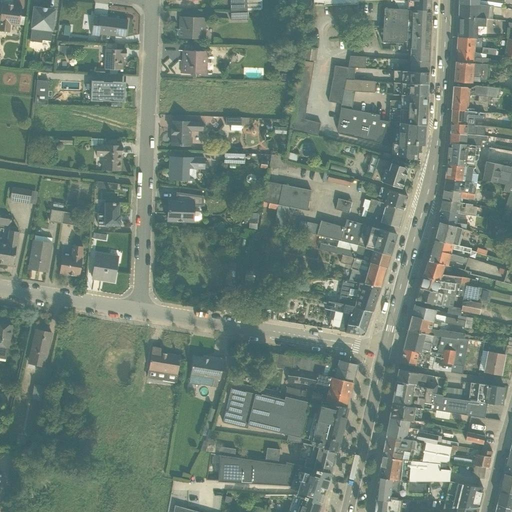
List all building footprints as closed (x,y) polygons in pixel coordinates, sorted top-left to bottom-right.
[(260,0),(229,0),(230,20),(248,19),(248,8),(260,8),(260,0)] [(390,0),(393,0),(399,9),(430,11),(430,0),(313,0),(313,6),(358,4),(358,1),(390,0)] [(17,25),(19,5),(0,2),(0,31),(6,32),(7,24),(17,25)] [(27,28),(49,31),(52,7),(30,4),(27,28)] [(458,17),(485,19),(509,22),(510,15),(493,13),(493,7),(458,4),(458,17)] [(384,9),(383,24),(430,26),(430,11),(399,9),(384,9)] [(84,24),(91,25),(93,14),(86,13),(84,24)] [(94,35),(123,38),(125,19),(96,15),(94,35)] [(176,38),(204,39),(204,16),(176,16),(176,38)] [(458,17),(457,37),(476,38),(477,29),(482,29),(482,26),(485,26),(485,19),(458,17)] [(407,43),(429,44),(430,26),(383,24),(382,42),(407,43)] [(456,51),(474,52),(474,47),(480,47),(481,38),(476,38),(457,37),(456,51)] [(510,56),(510,37),(498,37),(498,56),(510,56)] [(42,49),(42,40),(23,39),(23,48),(42,49)] [(320,40),(321,52),(335,51),(334,39),(320,40)] [(410,48),(410,61),(428,61),(429,44),(407,43),(406,48),(410,48)] [(308,46),(306,58),(316,60),(318,47),(308,46)] [(102,68),(122,69),(123,49),(104,48),(102,68)] [(181,72),(207,73),(207,50),(182,50),(182,60),(181,60),(181,72)] [(456,51),(455,61),(489,65),(503,66),(504,58),(500,58),(500,61),(485,59),(485,54),(474,52),(456,51)] [(365,68),(367,56),(351,55),(349,66),(355,66),(365,68)] [(305,118),(314,61),(301,59),(290,127),(318,134),(321,122),(305,118)] [(396,71),(428,72),(428,61),(410,61),(409,65),(397,64),(396,71)] [(453,81),(472,83),(472,82),(479,82),(479,80),(488,81),(489,65),(455,61),(453,81)] [(354,78),(355,66),(349,66),(335,65),(329,100),(342,103),(341,108),(352,110),(355,90),(375,92),(376,80),(354,78)] [(394,71),(393,83),(427,85),(428,72),(396,71),(394,71)] [(49,80),(37,79),(34,104),(47,104),(49,80)] [(122,102),(123,82),(89,81),(88,101),(122,102)] [(400,96),(427,95),(427,85),(393,83),(393,95),(400,96)] [(452,97),(488,100),(488,97),(498,98),(499,88),(475,86),(469,89),(467,88),(453,87),(452,97)] [(390,101),(389,112),(426,115),(427,95),(400,96),(400,101),(390,101)] [(452,97),(451,109),(484,113),(487,113),(488,100),(452,97)] [(327,104),(324,111),(321,110),(321,113),(329,116),(332,105),(327,104)] [(421,145),(421,138),(400,132),(400,123),(389,122),(379,120),(379,114),(352,110),(341,108),(338,130),(340,135),(388,145),(417,152),(418,145),(421,145)] [(450,124),(473,127),(474,119),(484,119),(484,113),(451,109),(450,124)] [(400,123),(425,126),(426,115),(389,112),(389,122),(400,123)] [(233,131),(233,117),(218,118),(219,131),(233,131)] [(200,145),(200,120),(168,120),(168,144),(200,145)] [(424,138),(425,126),(400,123),(400,132),(421,138),(424,138)] [(450,124),(450,133),(484,137),(485,128),(473,127),(450,124)] [(449,143),(478,146),(480,146),(481,141),(486,141),(486,137),(484,137),(450,133),(449,143)] [(447,164),(472,167),(473,161),(475,161),(477,160),(478,146),(449,143),(447,164)] [(91,169),(119,170),(120,145),(92,144),(91,169)] [(416,160),(417,152),(388,145),(386,154),(416,160)] [(218,151),(217,163),(236,163),(236,152),(218,151)] [(202,180),(202,156),(166,156),(166,180),(202,180)] [(378,159),(371,178),(401,188),(408,165),(409,165),(409,164),(392,159),(390,163),(378,159)] [(511,167),(485,162),(482,180),(504,184),(503,191),(511,193),(511,167)] [(447,164),(445,178),(476,183),(477,175),(472,170),(472,167),(447,164)] [(351,178),(329,173),(327,180),(349,186),(351,178)] [(443,189),(474,193),(476,183),(445,178),(443,189)] [(312,190),(268,180),(264,201),(278,204),(289,206),(308,209),(312,190)] [(4,201),(26,202),(27,189),(5,188),(4,201)] [(382,197),(380,202),(403,209),(407,196),(380,188),(377,196),(382,197)] [(441,200),(459,203),(460,199),(473,200),(474,193),(443,189),(441,200)] [(352,201),(339,198),(336,209),(349,212),(352,201)] [(361,216),(398,227),(403,209),(380,202),(371,199),(370,201),(364,199),(362,207),(364,207),(361,216)] [(440,211),(457,214),(475,216),(476,207),(472,206),(472,205),(465,203),(465,208),(461,207),(462,203),(459,203),(441,200),(440,211)] [(191,221),(191,201),(163,201),(164,222),(191,221)] [(97,214),(97,225),(120,225),(120,215),(118,215),(118,203),(105,203),(105,214),(97,214)] [(289,206),(278,204),(275,224),(285,226),(289,206)] [(55,221),(57,209),(45,207),(43,220),(55,221)] [(57,211),(56,221),(66,222),(67,212),(57,211)] [(440,211),(438,222),(461,229),(465,230),(466,220),(456,218),(457,214),(440,211)] [(257,213),(250,212),(249,228),(257,228),(257,213)] [(339,242),(390,255),(396,233),(346,219),(344,227),(320,221),(319,225),(300,220),(298,232),(339,242)] [(433,240),(459,246),(462,235),(460,234),(461,229),(438,222),(433,240)] [(0,264),(13,267),(19,233),(6,230),(3,242),(0,241),(0,264)] [(25,269),(46,272),(50,243),(30,240),(25,269)] [(433,240),(431,249),(451,254),(452,249),(470,253),(471,248),(459,246),(433,240)] [(318,250),(342,256),(386,267),(390,255),(339,242),(337,247),(320,243),(318,250)] [(55,273),(77,276),(82,247),(69,245),(67,256),(58,254),(55,273)] [(428,261),(448,266),(449,260),(466,264),(467,258),(451,254),(431,249),(428,261)] [(87,279),(113,282),(117,255),(90,251),(87,279)] [(352,270),(383,278),(386,267),(342,256),(340,263),(345,264),(344,267),(352,270)] [(468,286),(478,288),(479,284),(476,283),(477,280),(461,277),(441,274),(442,271),(450,273),(452,267),(448,266),(428,261),(422,276),(442,283),(468,286)] [(352,270),(348,281),(380,286),(383,278),(352,270)] [(418,287),(455,295),(463,297),(462,302),(471,301),(476,301),(489,303),(492,291),(478,288),(468,286),(442,283),(422,276),(418,287)] [(338,304),(372,311),(380,286),(348,281),(343,280),(338,304)] [(418,287),(415,300),(448,308),(447,313),(457,315),(460,316),(461,311),(461,308),(452,306),(455,295),(418,287)] [(462,302),(461,308),(461,311),(479,315),(481,304),(471,301),(462,302)] [(368,322),(372,311),(338,304),(334,303),(332,314),(368,322)] [(411,316),(447,323),(471,328),(473,318),(460,316),(457,315),(456,319),(435,315),(436,310),(414,305),(411,316)] [(368,322),(332,314),(329,329),(360,335),(365,332),(368,322)] [(411,316),(408,330),(441,335),(469,340),(475,341),(476,335),(446,330),(447,323),(411,316)] [(0,358),(7,360),(12,325),(0,323),(0,358)] [(23,362),(42,366),(50,333),(31,328),(23,362)] [(403,348),(435,356),(441,335),(408,330),(403,348)] [(469,340),(466,356),(471,357),(472,349),(482,351),(478,371),(501,375),(506,346),(475,341),(469,340)] [(145,346),(144,371),(172,373),(173,356),(163,355),(163,347),(145,346)] [(403,348),(400,362),(431,369),(435,356),(403,348)] [(262,366),(288,369),(352,382),(357,365),(328,358),(327,363),(325,363),(319,359),(264,352),(262,366)] [(186,382),(215,387),(220,359),(191,355),(186,382)] [(110,382),(110,368),(99,367),(98,381),(110,382)] [(327,391),(349,397),(352,382),(288,369),(287,382),(301,384),(315,387),(316,383),(326,386),(325,389),(328,390),(327,391)] [(398,369),(396,381),(436,393),(438,384),(425,381),(426,375),(398,369)] [(391,403),(422,408),(433,410),(436,393),(396,381),(391,403)] [(33,397),(35,385),(28,383),(25,396),(33,397)] [(486,403),(502,405),(504,387),(475,383),(474,390),(469,390),(468,400),(486,403)] [(302,423),(340,433),(346,407),(325,401),(320,400),(322,393),(286,387),(284,397),(307,403),(302,423)] [(302,423),(307,403),(284,397),(282,400),(259,394),(259,396),(231,389),(222,423),(245,428),(246,424),(288,435),(287,440),(297,443),(302,423)] [(327,391),(325,401),(346,407),(349,397),(327,391)] [(436,393),(433,410),(484,418),(486,403),(468,400),(444,397),(442,397),(443,395),(436,393)] [(391,403),(389,417),(409,421),(420,422),(422,408),(391,403)] [(385,435),(451,450),(456,451),(458,443),(441,439),(441,436),(418,432),(418,429),(408,428),(409,421),(389,417),(385,435)] [(297,443),(302,444),(335,451),(340,433),(302,423),(297,443)] [(482,445),(485,436),(431,424),(430,429),(466,436),(465,441),(482,445)] [(382,455),(440,462),(448,463),(451,450),(385,435),(382,455)] [(303,466),(330,472),(335,451),(302,444),(299,457),(306,459),(303,466)] [(258,460),(271,462),(273,449),(259,447),(258,460)] [(485,467),(488,467),(491,452),(481,450),(480,455),(475,454),(473,460),(454,457),(453,462),(473,465),(485,467)] [(320,505),(330,472),(303,466),(219,454),(217,482),(291,485),(298,487),(296,496),(320,505)] [(377,477),(430,481),(449,481),(450,470),(439,469),(440,462),(382,455),(377,477)] [(484,479),(485,467),(473,465),(472,477),(484,479)] [(511,474),(506,472),(502,490),(511,492),(511,474)] [(377,477),(375,499),(409,501),(425,502),(426,493),(429,493),(430,481),(377,477)] [(445,500),(477,508),(482,487),(450,481),(445,500)] [(499,504),(511,507),(511,492),(502,490),(499,504)] [(294,495),(288,511),(317,511),(320,505),(296,496),(294,495)] [(373,511),(407,511),(409,501),(375,499),(373,511)] [(476,511),(477,508),(445,500),(441,511),(476,511)]
